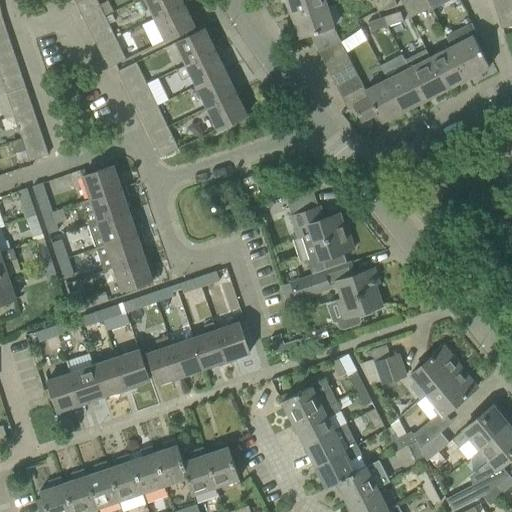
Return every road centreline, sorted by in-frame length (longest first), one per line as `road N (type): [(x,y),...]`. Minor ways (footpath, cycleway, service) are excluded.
road 1 (residential): [(511,365),(457,305),(352,159)]
road 2 (residential): [(260,334),(237,266),(216,251),(179,263),(154,186)]
road 3 (residential): [(17,31),(69,14),(133,140)]
road 4 (residential): [(154,186),(327,128)]
road 5 (residential): [(352,159),(508,77)]
road 6 (residential): [(327,128),(239,0)]
road 7 (residential): [(17,31),(63,164)]
road 8 (residential): [(303,508),(257,425),(261,397),(273,388)]
road 9 (residential): [(0,465),(29,454),(0,365)]
